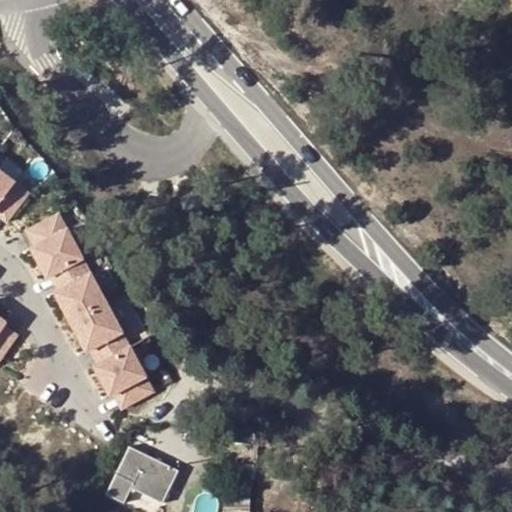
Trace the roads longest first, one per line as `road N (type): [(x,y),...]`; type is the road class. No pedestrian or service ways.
road 1 (primary): [(123,0),(359,262),(511,385)]
road 2 (primary): [(511,365),(445,305),(174,0)]
road 3 (residential): [(89,411),(0,268)]
